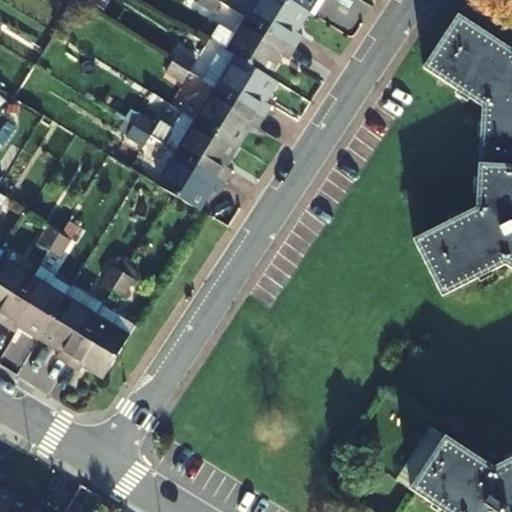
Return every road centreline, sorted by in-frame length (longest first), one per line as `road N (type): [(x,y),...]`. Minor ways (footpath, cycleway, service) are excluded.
road 1 (residential): [(107,467),(414,0)]
road 2 (residential): [(0,400),(107,467)]
